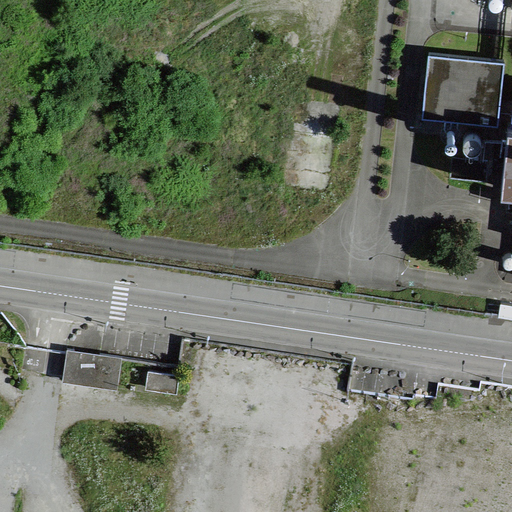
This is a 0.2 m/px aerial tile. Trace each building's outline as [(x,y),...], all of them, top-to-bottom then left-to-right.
[(502,57),(426,50),(420,112),(495,120),(502,57)] [(511,120),(507,120),(500,184),(508,185),(505,208),(511,209),(511,120)] [(481,141),(482,137),(482,133),(480,130),(477,127),(474,126),(470,126),(466,128),(463,130),(461,134),(461,138),(462,141),(465,144),(468,147),(472,147),(476,146),(479,144),(481,141)] [(487,158),(451,154),(449,176),(485,180),(487,158)] [(122,355),(65,347),(61,380),(117,387),(122,355)]
